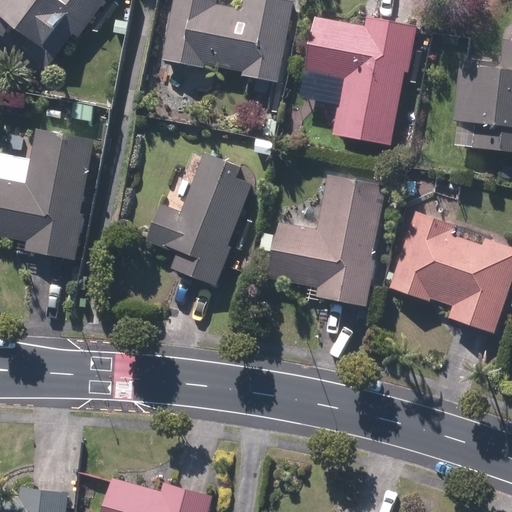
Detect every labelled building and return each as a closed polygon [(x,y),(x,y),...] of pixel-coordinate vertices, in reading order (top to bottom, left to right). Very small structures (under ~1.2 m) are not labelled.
[(28,51),(53,70),(80,36),(84,39),(114,0),(0,0),(0,29),(10,37),(20,24),(38,39),(28,51)] [(278,84),(294,3),(277,0),(244,0),(243,11),(216,6),(217,0),(175,0),(163,62),(203,69),(204,66),(244,73),(243,77),(278,84)] [(334,136),(392,147),(405,73),(407,73),(415,29),(396,26),(367,20),(366,28),(316,19),(306,74),(343,81),(334,136)] [(511,42),(504,42),(501,66),(461,61),(454,121),(478,124),(475,150),(511,154),(511,42)] [(6,65),(11,70),(21,59),(15,54),(6,65)] [(76,118),(91,121),(93,108),(78,105),(76,118)] [(58,256),(81,260),(90,217),(87,217),(102,142),(45,131),(34,187),(0,180),(0,234),(35,241),(33,251),(58,256)] [(199,278),(222,287),(237,250),(233,248),(259,186),(244,180),(248,169),(213,155),(189,215),(168,206),(155,240),(185,253),(179,270),(199,278)] [(364,307),(386,188),(330,177),(319,233),(279,225),(269,278),(319,287),(317,298),(339,302),(364,307)] [(494,334),(511,281),(511,248),(485,240),(483,247),(451,236),(454,228),(416,215),(391,290),(429,303),(430,298),(454,307),(450,319),(477,328),(494,334)] [(212,511),(218,494),(190,487),(172,482),(170,491),(120,476),(110,511),(212,511)] [(0,511),(72,511),(75,491),(57,489),(29,485),(27,499),(0,495),(0,511)]
